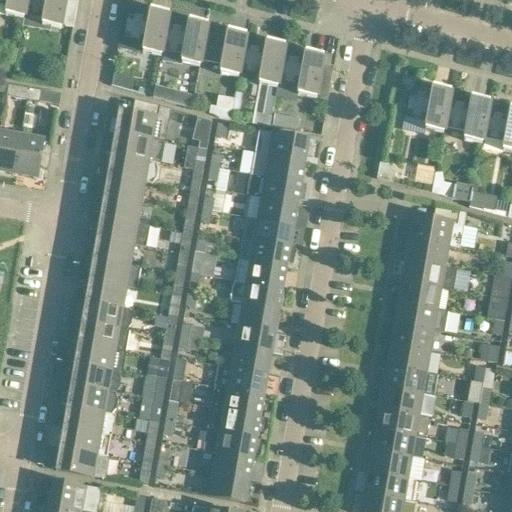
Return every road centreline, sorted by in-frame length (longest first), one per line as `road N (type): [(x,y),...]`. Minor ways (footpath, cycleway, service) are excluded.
road 1 (residential): [(279,511),(364,6)]
road 2 (residential): [(20,453),(62,218)]
road 3 (residential): [(62,218),(104,0)]
road 4 (residential): [(511,46),(364,6)]
